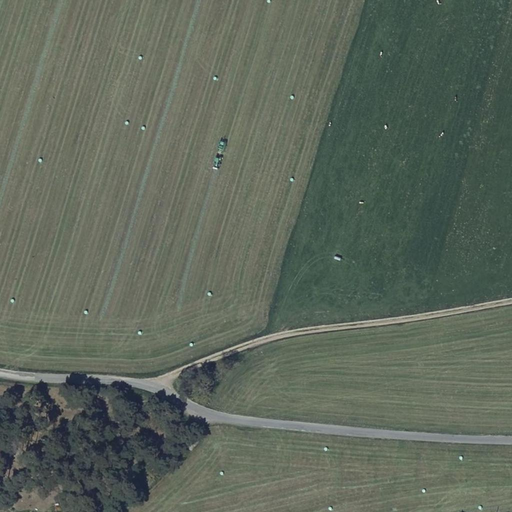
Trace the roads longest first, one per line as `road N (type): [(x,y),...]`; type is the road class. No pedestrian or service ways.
road 1 (unclassified): [(0,369),(151,380),(220,419),(511,425)]
road 2 (track): [(511,309),(245,351),(151,380)]
